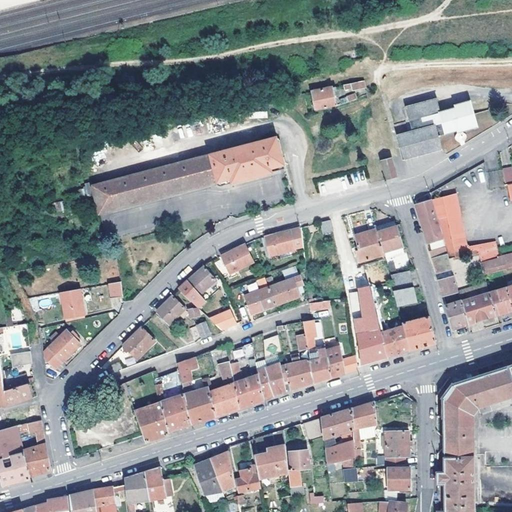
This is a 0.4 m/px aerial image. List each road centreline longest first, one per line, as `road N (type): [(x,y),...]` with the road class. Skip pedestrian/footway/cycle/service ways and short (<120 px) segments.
road 1 (track): [(433,19),(193,62),(0,75)]
road 2 (residential): [(399,188),(218,239),(174,271),(74,376)]
road 3 (secondary): [(66,478),(424,365)]
road 4 (residential): [(511,63),(379,70),(408,185)]
road 5 (residential): [(74,376),(98,385),(297,312)]
road 6 (residential): [(451,356),(399,188)]
road 7 (residential): [(424,365),(425,511)]
